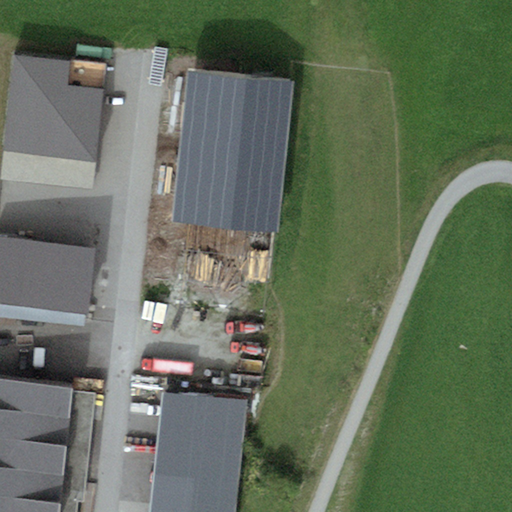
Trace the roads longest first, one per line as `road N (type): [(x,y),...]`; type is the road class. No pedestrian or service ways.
road 1 (residential): [(110,511),(154,54)]
road 2 (unclassified): [(320,511),(445,200),(479,173),(511,174)]
